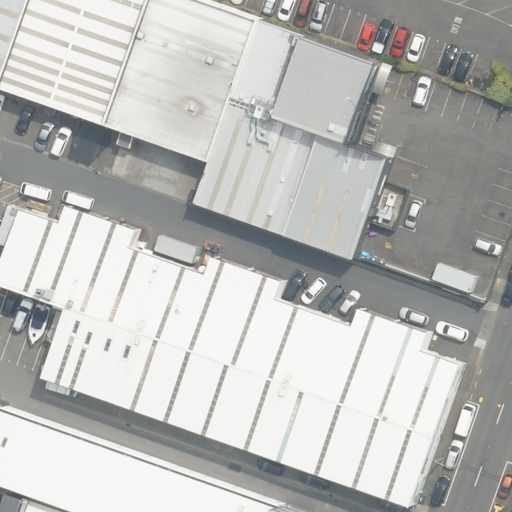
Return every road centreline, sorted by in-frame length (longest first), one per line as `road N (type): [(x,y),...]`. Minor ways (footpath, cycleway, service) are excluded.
road 1 (tertiary): [(466,511),(511,382)]
road 2 (unknown): [(439,134),(391,261)]
